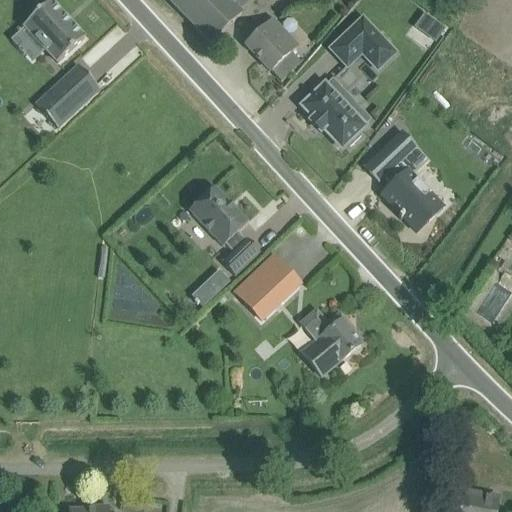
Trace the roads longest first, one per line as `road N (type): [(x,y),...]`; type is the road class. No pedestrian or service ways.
road 1 (unclassified): [(0,468),(274,465),(347,452),(460,360)]
road 2 (unclassified): [(460,360),(131,0)]
